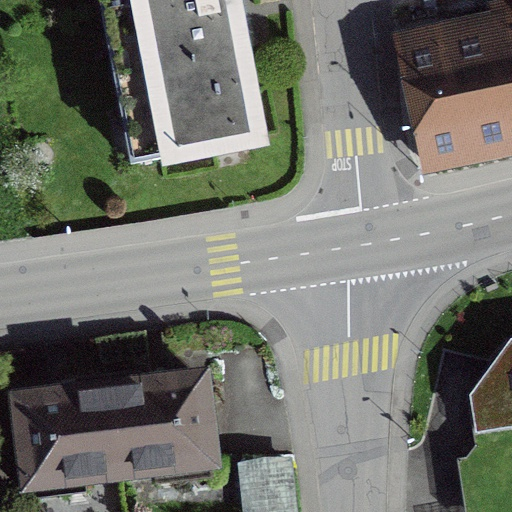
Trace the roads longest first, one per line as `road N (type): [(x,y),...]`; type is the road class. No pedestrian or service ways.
road 1 (tertiary): [(0,297),(360,245)]
road 2 (residential): [(354,511),(360,245)]
road 3 (residential): [(360,245),(339,0)]
road 4 (tertiary): [(360,245),(511,215)]
